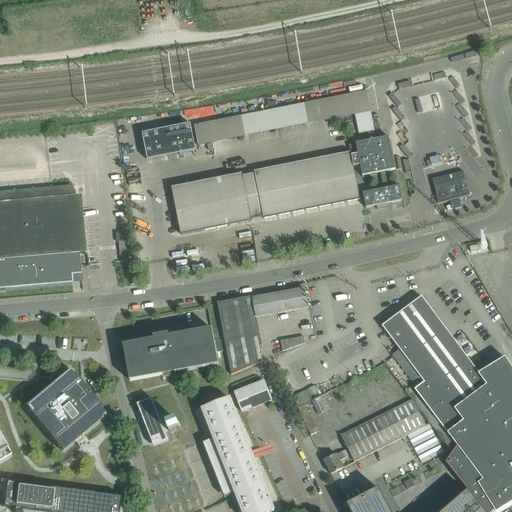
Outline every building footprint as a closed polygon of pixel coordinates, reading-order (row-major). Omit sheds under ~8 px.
[(401,118),(405,115),(397,106),(393,108),(401,118)] [(173,128),(179,154),(196,151),(190,124),(173,128)] [(196,126),(200,145),(205,144),(202,125),(196,126)] [(360,200),(354,167),(360,166),(362,177),(380,173),(383,189),(363,193),(366,208),(387,204),(387,207),(392,206),(392,203),(402,201),(399,186),(388,188),(385,172),(395,170),(389,137),(356,144),(358,155),(351,156),(351,153),(254,172),(254,174),(243,176),(242,174),(171,188),(177,216),(181,236),(252,221),(251,219),(263,217),(264,219),(275,216),(360,200)] [(431,164),(441,161),(439,153),(429,156),(431,164)] [(470,196),(464,172),(432,180),(439,204),(470,196)] [(80,266),(75,216),(72,186),(52,188),(0,192),(0,288),(72,282),(71,274),(81,273),(80,268),(80,266)] [(119,231),(128,229),(127,221),(118,222),(119,231)] [(130,241),(129,232),(116,234),(117,243),(119,242),(130,241)] [(131,257),(130,241),(119,242),(120,258),(131,257)] [(482,251),(480,244),(470,245),(471,253),(482,251)] [(264,296),(268,316),(308,308),(304,289),(264,296)] [(256,318),(253,298),(253,297),(217,303),(231,376),(257,365),(263,362),(260,347),(262,346),(256,318)] [(511,369),(505,358),(479,374),(472,365),(452,338),(421,297),(382,327),(398,349),(424,383),(415,390),(448,435),(442,439),(451,452),(453,454),(445,463),(472,497),(478,505),(484,511),(493,511),(494,511),(498,511),(511,503),(511,369)] [(212,329),(211,329),(169,337),(169,334),(153,337),(154,340),(123,346),(130,382),(218,365),(212,329)] [(282,351),(304,343),(303,337),(280,341),(282,351)] [(70,370),(24,407),(62,452),(88,431),(107,415),(70,370)] [(241,412),(242,412),(272,400),(265,382),(234,394),(241,412)] [(300,402),(320,394),(316,385),(296,392),(300,402)] [(186,386),(174,389),(176,397),(187,395),(186,386)] [(330,409),(323,395),(311,401),(318,415),(330,409)] [(163,427),(152,399),(137,405),(154,448),(169,442),(166,434),(169,433),(170,434),(180,430),(176,420),(166,424),(166,425),(163,427)] [(257,469),(253,460),(252,457),(253,456),(252,455),(251,455),(246,443),(247,442),(247,441),(246,441),(241,429),(242,428),(241,427),(230,400),(202,410),(213,438),(213,439),(214,439),(203,444),(225,498),(236,493),(235,494),(235,495),(236,495),(242,511),(272,511),(274,511),(263,484),(264,484),(263,483),(262,483),(257,471),(258,470),(258,469),(257,469)] [(354,462),(425,427),(411,400),(341,436),(354,462)] [(318,432),(305,405),(297,409),(311,436),(318,432)] [(0,462),(10,457),(0,438),(0,462)] [(339,462),(345,459),(348,457),(345,451),(342,453),(342,452),(324,461),(331,475),(343,469),(339,462)] [(408,490),(415,486),(411,479),(404,483),(408,490)] [(6,483),(3,507),(6,507),(37,511),(39,511),(119,511),(120,509),(122,498),(115,497),(47,488),(40,488),(11,484),(6,483)] [(390,511),(378,489),(347,506),(349,511),(484,511),(478,505),(472,497),(468,491),(443,511),(390,511)]
